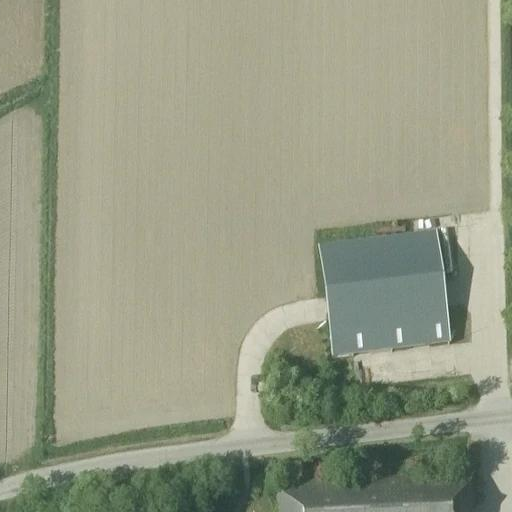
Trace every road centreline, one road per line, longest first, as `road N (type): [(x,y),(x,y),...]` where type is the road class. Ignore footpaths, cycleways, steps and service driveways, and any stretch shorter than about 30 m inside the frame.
road 1 (unclassified): [(0,497),(174,461),(511,419)]
road 2 (unknown): [(503,420),(495,0)]
